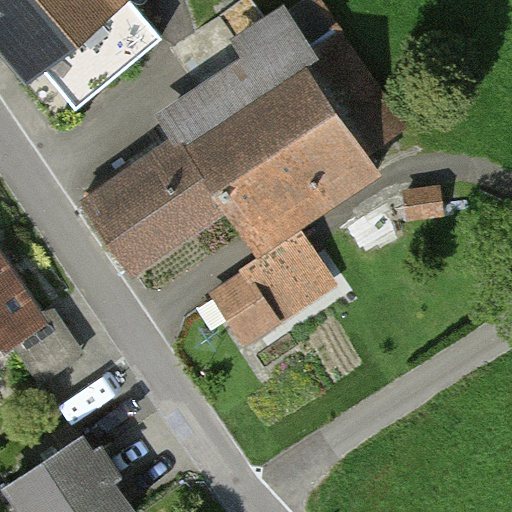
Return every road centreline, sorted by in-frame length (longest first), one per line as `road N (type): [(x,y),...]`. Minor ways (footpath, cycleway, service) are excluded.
road 1 (residential): [(250,503),(0,131)]
road 2 (residential): [(250,503),(511,335)]
